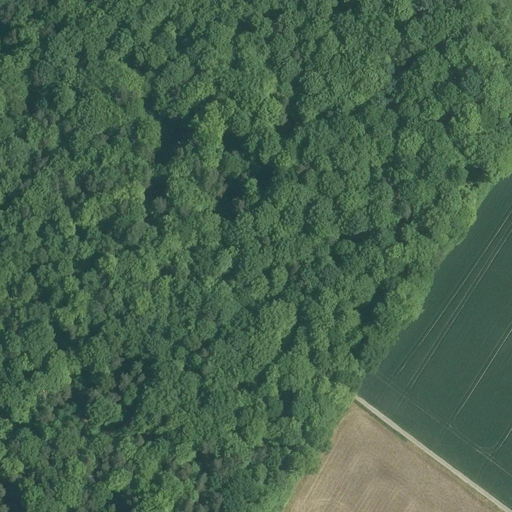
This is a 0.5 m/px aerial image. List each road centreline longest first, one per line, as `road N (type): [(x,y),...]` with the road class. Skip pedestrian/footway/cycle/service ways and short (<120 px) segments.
road 1 (track): [(0,137),(179,247),(329,321)]
road 2 (track): [(511,508),(326,368)]
road 3 (track): [(326,368),(332,328),(287,238),(290,148)]
